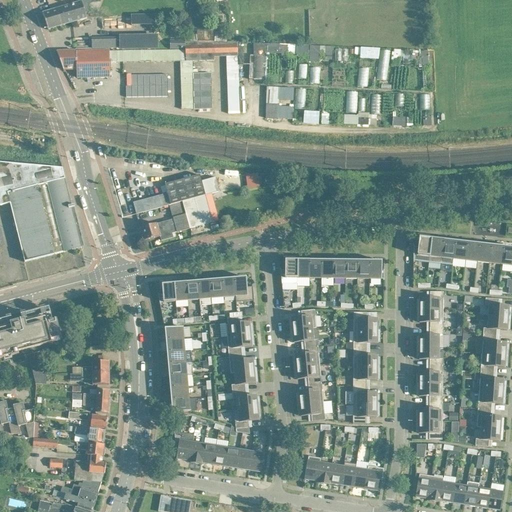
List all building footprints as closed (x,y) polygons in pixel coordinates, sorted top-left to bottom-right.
[(43,14),(48,30),(87,18),(82,2),(43,14)] [(129,31),(153,32),(154,23),(130,22),(129,31)] [(200,61),(200,42),(186,42),(186,51),(186,61),(192,61),(200,61)] [(213,57),(213,43),(213,42),(200,42),(200,61),(213,61),(213,57)] [(237,44),(220,43),(220,57),(226,56),(238,56),(237,44)] [(76,51),(56,52),(63,70),(64,70),(76,70),(76,78),(110,78),(109,63),(109,52),(109,50),(76,51)] [(186,51),(174,51),(174,62),(180,62),(186,61),(186,51)] [(383,65),(398,65),(399,56),(384,55),(383,65)] [(410,66),(422,67),(423,62),(419,62),(419,56),(410,55),(410,66)] [(253,67),(253,80),(259,80),(259,61),(248,61),(248,67),(253,67)] [(275,112),(276,92),(265,91),(264,112),(275,112)] [(193,111),(193,102),(181,103),(181,108),(181,109),(181,110),(193,110),(193,111)] [(302,125),(301,107),(282,107),(283,126),(302,125)] [(24,262),(81,248),(71,208),(74,208),(74,206),(71,207),(64,179),(65,179),(62,169),(0,163),(0,206),(10,204),(24,262)] [(169,206),(195,199),(205,196),(200,176),(165,185),(167,194),(133,203),(136,214),(169,206)] [(216,178),(202,182),(205,196),(220,192),(216,178)] [(205,196),(195,199),(202,226),(213,223),(205,196)] [(202,226),(195,199),(169,206),(173,220),(140,229),(143,242),(160,237),(161,241),(173,238),(172,234),(202,226)] [(429,263),(431,241),(431,239),(419,238),(418,248),(414,247),(414,246),(413,246),(413,263),(414,263),(414,262),(429,263)] [(440,264),(443,241),(431,239),(431,241),(429,263),(440,264)] [(452,266),(453,260),(455,242),(443,241),(440,264),(452,266)] [(465,261),(467,243),(455,242),(453,260),(465,261)] [(477,262),(479,245),(467,243),(465,261),(477,262)] [(489,264),(491,246),(479,245),(477,262),(489,264)] [(501,265),(503,247),(491,246),(489,264),(501,265)] [(511,248),(503,247),(501,265),(511,266),(511,248)] [(297,284),(297,279),(297,261),(285,261),(285,271),(281,271),(281,269),(280,269),(282,284),(297,284)] [(309,279),(309,261),(297,261),(297,279),(309,279)] [(321,279),(321,261),(309,261),(309,279),(321,279)] [(333,279),(333,261),(321,261),(321,279),(333,279)] [(345,279),(345,261),(333,261),(333,279),(345,279)] [(357,280),(357,261),(345,261),(345,279),(357,280)] [(369,280),(369,262),(357,261),(357,280),(369,280)] [(382,262),(369,262),(369,280),(383,280),(383,281),(384,281),(384,270),(383,270),(383,272),(382,272),(382,262)] [(234,279),(235,297),(236,303),(253,302),(253,303),(254,303),(252,286),(252,287),(247,288),(246,278),(234,279)] [(235,297),(234,279),(222,280),(223,298),(235,297)] [(223,298),(222,280),(210,281),(211,299),(223,298)] [(211,299),(210,281),(198,282),(199,300),(200,306),(212,305),(211,299)] [(199,300),(198,282),(186,283),(187,301),(199,300)] [(187,301),(186,283),(174,284),(175,302),(187,301)] [(175,302),(174,284),(162,285),(162,295),(159,295),(158,294),(160,305),(160,303),(175,302)] [(443,311),(443,293),(430,292),(430,299),(419,299),(419,303),(417,303),(417,311),(443,311)] [(498,306),(499,300),(485,299),(485,306),(489,306),(488,318),(510,319),(511,311),(508,311),(508,307),(498,306)] [(17,349),(31,345),(61,337),(56,319),(52,321),(50,313),(46,314),(44,307),(39,308),(41,315),(27,319),(26,317),(25,312),(20,314),(21,316),(22,320),(12,323),(10,316),(5,317),(7,324),(0,326),(0,359),(4,358),(4,356),(10,354),(11,357),(19,355),(17,349)] [(316,329),(314,310),(301,312),(302,318),(291,319),(292,323),(289,323),(290,331),(312,329),(316,329)] [(443,330),(443,311),(417,311),(417,319),(419,319),(419,323),(429,323),(429,330),(443,330)] [(367,320),(367,313),(353,313),(353,332),(379,332),(379,324),(377,324),(377,320),(367,320)] [(239,324),(238,318),(236,318),(230,318),(227,319),(227,325),(225,325),(226,337),(253,335),(252,327),(250,327),(249,323),(239,324)] [(509,328),(510,319),(488,318),(487,329),(483,329),(483,336),(496,337),(496,330),(507,331),(507,327),(509,328)] [(164,329),(166,341),(183,340),(182,327),(164,329)] [(210,344),(210,350),(225,349),(223,329),(208,330),(208,335),(218,334),(219,343),(210,344)] [(313,341),(312,329),(290,331),(291,340),(293,339),(294,343),(304,342),(305,349),(318,347),(317,340),(313,341)] [(443,348),(443,330),(429,330),(429,336),(419,336),(419,340),(417,340),(417,348),(438,348),(443,348)] [(379,340),(379,332),(353,332),(353,350),(366,350),(367,344),(377,344),(377,340),(379,340)] [(253,343),(253,335),(226,337),(228,356),(242,355),(241,348),(251,347),(251,344),(253,343)] [(496,343),(496,337),(483,336),(481,354),(507,356),(508,348),(506,348),(506,344),(496,343)] [(185,352),(183,340),(166,341),(167,353),(185,352)] [(320,366),(318,347),(305,349),(305,355),(295,356),(295,360),(293,360),(294,368),(320,366)] [(438,359),(438,348),(417,348),(417,356),(419,356),(419,360),(429,360),(429,367),(443,367),(443,360),(438,359)] [(366,357),(366,350),(353,350),(353,369),(379,369),(379,361),(377,360),(377,357),(366,357)] [(186,364),(185,352),(167,353),(168,365),(186,364)] [(507,364),(507,356),(481,354),(480,373),(493,374),(494,367),(504,368),(504,364),(507,364)] [(40,365),(37,355),(28,357),(31,368),(40,365)] [(242,361),(242,355),(228,356),(230,374),(234,374),(256,372),(255,363),(253,364),(253,360),(242,361)] [(82,368),(82,374),(108,374),(108,362),(92,362),(92,368),(82,368)] [(192,363),(186,364),(168,365),(169,377),(187,376),(193,375),(192,363)] [(321,384),(320,366),(294,368),(294,376),(297,376),(297,380),(307,379),(308,385),(321,384)] [(442,385),(443,367),(429,367),(429,373),(419,373),(419,377),(416,377),(416,385),(442,385)] [(379,377),(379,369),(353,369),(353,387),(366,387),(366,381),(377,381),(377,377),(379,377)] [(257,380),(256,372),(234,374),(235,385),(231,386),(232,393),(245,391),(245,385),(255,384),(255,380),(257,380)] [(503,384),(503,381),(493,380),(493,374),(480,373),(479,391),(505,393),(505,385),(503,384)] [(108,385),(108,374),(82,374),(77,375),(77,380),(92,380),(92,385),(108,385)] [(42,385),(42,375),(33,375),(36,385),(42,385)] [(188,388),(187,376),(169,377),(170,389),(188,388)] [(323,403),(321,384),(308,385),(309,392),(298,393),(299,396),(296,397),(297,405),(323,403)] [(442,404),(442,385),(416,385),(416,393),(419,393),(419,397),(429,397),(429,403),(442,404)] [(366,394),(366,387),(353,387),(353,406),(379,406),(379,398),(377,398),(377,394),(366,394)] [(189,400),(188,388),(170,389),(171,401),(189,400)] [(84,395),(83,401),(108,403),(108,398),(110,398),(110,393),(109,393),(109,391),(97,390),(97,395),(84,395)] [(246,398),(245,391),(232,393),(233,400),(237,399),(238,411),(260,409),(259,400),(257,400),(256,397),(246,398)] [(504,401),(505,393),(479,391),(478,410),(491,411),(491,404),(502,405),(502,401),(504,401)] [(196,399),(189,400),(171,401),(172,414),(197,411),(196,399)] [(108,408),(108,403),(83,401),(83,408),(96,409),(95,414),(108,414),(108,412),(109,412),(109,408),(108,408)] [(14,409),(8,410),(6,402),(0,403),(0,419),(1,425),(2,425),(8,424),(11,434),(21,435),(19,427),(18,427),(14,409)] [(325,421),(323,403),(297,405),(298,413),(300,413),(301,417),(311,416),(312,422),(325,421)] [(442,422),(442,404),(429,403),(429,410),(419,410),(419,414),(416,414),(416,422),(442,422)] [(33,436),(35,410),(25,412),(23,404),(13,406),(14,409),(18,427),(19,427),(25,425),(28,436),(33,436)] [(379,414),(379,406),(353,406),(353,424),(366,424),(366,418),(376,418),(376,414),(379,414)] [(261,417),(260,409),(238,411),(234,411),(235,422),(239,422),(242,422),(248,422),(259,421),(258,417),(261,417)] [(490,417),(491,411),(478,410),(476,428),(480,428),(502,430),(503,422),(501,421),(501,418),(490,417)] [(106,429),(107,417),(69,413),(68,419),(91,422),(90,427),(106,429)] [(248,422),(242,422),(239,422),(235,422),(236,430),(242,429),(249,429),(248,422)] [(442,441),(442,422),(416,422),(416,430),(418,430),(418,434),(429,434),(429,441),(442,441)] [(105,431),(75,428),(74,435),(89,436),(89,441),(104,443),(105,431)] [(502,438),(502,430),(480,428),(480,440),(475,439),(475,447),(488,448),(489,441),(499,442),(499,438),(502,438)] [(33,447),(33,439),(8,437),(8,445),(33,447)] [(57,450),(57,441),(37,439),(33,439),(33,447),(57,450)] [(190,462),(193,444),(180,441),(180,442),(175,441),(176,450),(178,450),(177,460),(190,462)] [(103,451),(104,445),(66,442),(66,446),(74,447),(74,450),(87,451),(87,456),(90,456),(90,462),(102,463),(102,457),(103,457),(103,455),(104,455),(104,451),(103,451)] [(201,465),(201,464),(204,445),(193,444),(190,462),(190,463),(201,465)] [(212,465),(215,447),(204,445),(201,464),(212,465)] [(224,467),(227,449),(215,447),(212,465),(224,467)] [(236,469),(239,451),(227,449),(224,467),(236,469)] [(248,471),(251,453),(239,451),(236,469),(248,471)] [(263,455),(251,453),(248,471),(260,473),(262,462),(263,462),(264,458),(263,457),(263,455)] [(317,482),(320,464),(320,459),(308,457),(307,464),(306,464),(305,469),(306,469),(305,480),(317,482)] [(102,463),(90,462),(76,461),(74,481),(84,482),(102,483),(104,474),(106,464),(102,463)] [(352,488),(355,469),(356,465),(344,463),(343,468),(340,486),(352,488)] [(329,485),(329,484),(332,466),(320,464),(317,482),(318,482),(318,484),(329,485)] [(340,486),(343,468),(332,466),(329,484),(340,486)] [(381,482),(382,482),(384,469),(368,467),(367,471),(364,490),(376,492),(378,481),(381,481),(381,482)] [(364,490),(367,471),(355,469),(352,488),(364,490)] [(428,500),(430,488),(431,477),(419,475),(418,482),(417,482),(416,486),(417,487),(415,498),(428,500)] [(442,488),(442,483),(443,479),(431,477),(430,488),(428,500),(429,500),(429,501),(439,503),(442,488)] [(95,504),(98,494),(100,488),(102,483),(84,482),(83,485),(79,484),(78,487),(74,485),(72,490),(62,487),(61,492),(95,504)] [(451,504),(454,488),(454,485),(442,483),(442,488),(439,503),(440,503),(440,502),(451,504)] [(475,507),(478,489),(479,485),(467,483),(466,487),(466,488),(463,506),(475,507)] [(463,506),(466,488),(466,487),(454,485),(454,488),(451,504),(463,506)] [(490,491),(487,509),(499,511),(502,493),(503,487),(491,485),(490,491)] [(487,509),(490,491),(478,489),(475,507),(487,509)] [(92,511),(95,504),(61,492),(54,490),(52,495),(78,503),(77,507),(92,511)] [(62,511),(64,505),(40,501),(37,511),(62,511)]
